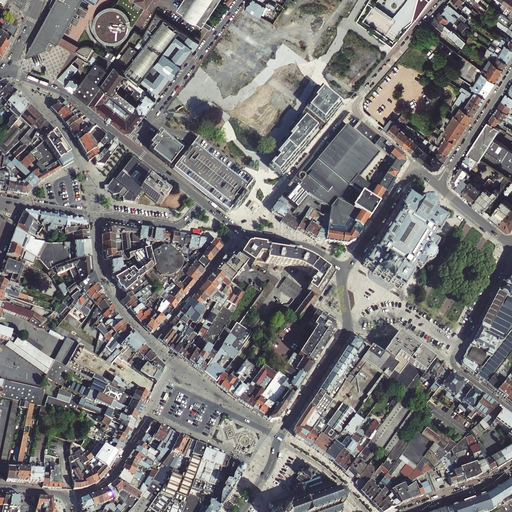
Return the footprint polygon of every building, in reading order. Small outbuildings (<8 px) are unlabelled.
[(54,42),(55,42),(57,41),(59,40),(60,39),(61,37),(61,36),(64,30),(69,33),(73,26),(70,25),(72,22),(77,24),(80,18),(77,16),(79,13),(85,16),(88,10),(78,5),(80,0),(54,0),(25,56),(29,54),(38,49),(48,45),(48,46),(49,46),(50,47),(51,47),(52,46),(53,45),(54,42)] [(118,0),(119,1),(115,4),(112,5),(107,6),(101,8),(96,13),(93,19),(92,25),(94,31),(96,35),(98,38),(104,41),(110,43),(114,42),(118,41),(122,39),(125,37),(145,7),(134,0),(118,0)] [(181,0),(177,7),(202,24),(209,29),(212,25),(205,20),(218,0),(181,0)] [(261,13),(263,15),(269,6),(258,0),(249,0),(245,6),(260,16),(261,13)] [(268,0),(258,0),(269,6),(273,9),(276,6),(268,1),(268,0)] [(370,0),(357,22),(394,46),(420,15),(431,1),(431,0),(415,0),(413,5),(402,20),(381,8),(385,0),(370,0)] [(410,0),(400,17),(382,7),(381,8),(402,20),(413,5),(415,0),(410,0)] [(468,14),(469,12),(455,0),(451,0),(450,2),(470,20),(472,18),(468,14)] [(466,5),(463,3),(466,0),(455,0),(469,12),(480,21),(481,19),(480,18),(476,14),(472,10),(473,10),(467,5),(466,5)] [(502,7),(501,6),(505,0),(496,0),(497,0),(492,7),(493,7),(497,11),(500,7),(501,8),(502,7)] [(505,10),(508,6),(511,0),(505,0),(501,6),(502,7),(501,8),(503,9),(505,10)] [(473,30),(464,23),(448,8),(444,13),(455,23),(468,35),(470,37),(473,31),(473,30)] [(451,27),(455,23),(444,13),(442,11),(438,16),(450,27),(451,26),(451,27)] [(506,26),(507,25),(510,20),(507,18),(502,14),(500,13),(496,19),(504,25),(506,26)] [(181,65),(179,63),(191,48),(193,49),(198,42),(155,14),(142,36),(141,35),(140,37),(141,38),(135,46),(140,49),(133,59),(125,69),(122,66),(119,69),(133,80),(156,98),(160,93),(157,92),(170,76),(172,77),(176,71),(181,65)] [(466,42),(458,35),(450,27),(438,16),(434,20),(444,30),(445,29),(448,32),(447,32),(463,47),(466,42)] [(0,30),(12,40),(16,33),(10,30),(8,29),(0,23),(0,27),(1,27),(1,29),(0,30)] [(0,38),(9,45),(12,40),(0,30),(0,38)] [(511,47),(511,39),(508,37),(507,39),(499,34),(497,38),(511,47)] [(79,55),(80,53),(77,51),(76,51),(77,50),(78,49),(79,48),(80,47),(81,47),(61,36),(61,37),(60,39),(59,40),(57,41),(55,42),(72,51),(79,55)] [(511,55),(511,47),(497,38),(496,37),(492,43),(499,47),(511,55)] [(0,59),(1,60),(9,45),(0,38),(0,59)] [(80,53),(88,57),(93,49),(93,48),(94,48),(93,47),(92,47),(91,46),(90,46),(89,46),(88,45),(87,45),(85,46),(84,46),(83,46),(82,46),(81,47),(80,47),(79,48),(78,49),(77,50),(76,51),(77,51),(80,53)] [(131,58),(131,57),(136,51),(130,45),(124,52),(124,53),(120,58),(127,63),(131,58)] [(510,63),(511,59),(511,55),(499,47),(497,50),(491,46),(489,49),(494,53),(510,63)] [(80,53),(79,55),(78,57),(85,61),(84,63),(91,68),(96,61),(98,59),(96,58),(99,53),(93,49),(88,57),(80,53)] [(506,69),(510,63),(494,53),(492,57),(490,57),(489,56),(488,57),(491,59),(506,69)] [(483,71),(498,82),(506,69),(491,59),(483,71)] [(84,100),(96,85),(107,69),(96,61),(91,68),(85,76),(80,83),(70,76),(64,84),(84,100)] [(57,80),(64,84),(70,76),(72,74),(73,75),(78,69),(72,64),(57,80)] [(124,132),(131,130),(156,98),(133,80),(119,69),(114,66),(99,88),(88,103),(124,132)] [(471,85),(488,96),(498,82),(483,71),(479,69),(478,70),(483,74),(476,84),(473,82),(473,81),(465,76),(463,80),(471,85)] [(0,83),(0,94),(8,85),(5,82),(2,82),(0,83)] [(3,108),(4,107),(17,94),(8,85),(0,94),(0,107),(0,108),(1,107),(2,107),(3,108)] [(84,100),(88,103),(99,88),(96,85),(84,100)] [(483,104),(488,96),(471,85),(468,90),(462,86),(462,87),(461,86),(459,88),(463,91),(483,104)] [(315,100),(308,108),(325,123),(340,106),(321,89),(313,98),(315,100)] [(476,115),(483,104),(463,91),(456,102),(476,115)] [(5,127),(8,130),(29,107),(17,94),(4,107),(4,109),(7,112),(9,112),(13,116),(9,120),(9,123),(9,124),(5,127)] [(511,104),(504,99),(500,106),(511,113),(511,104)] [(50,109),(57,115),(69,104),(65,101),(58,101),(50,109)] [(471,123),(476,115),(456,102),(453,107),(454,108),(452,111),(471,123)] [(74,111),(75,111),(73,109),(74,108),(69,104),(57,115),(62,121),(74,111)] [(511,113),(500,106),(496,112),(506,119),(511,122),(511,113)] [(14,147),(19,142),(41,118),(29,107),(8,130),(0,139),(0,150),(5,155),(7,153),(14,147)] [(75,117),(74,116),(76,115),(77,114),(74,111),(62,121),(65,125),(74,118),(74,117),(75,117)] [(443,131),(459,142),(471,123),(452,111),(449,117),(447,117),(445,120),(446,122),(440,130),(443,131)] [(505,123),(504,123),(506,119),(496,112),(490,121),(501,128),(510,133),(511,134),(511,130),(504,125),(505,123)] [(68,129),(79,121),(84,116),(80,113),(79,115),(78,114),(77,115),(79,117),(75,119),(74,118),(65,125),(68,129)] [(388,132),(395,137),(407,124),(411,120),(404,114),(388,132)] [(29,146),(31,143),(35,135),(46,123),(41,118),(19,142),(23,147),(21,149),(21,148),(11,157),(14,160),(25,149),(29,146)] [(68,129),(72,134),(84,125),(89,120),(87,118),(81,123),(79,121),(68,129)] [(315,129),(303,119),(293,131),(295,132),(285,144),(287,146),(277,157),(278,158),(271,167),(277,172),(315,129)] [(72,134),(74,138),(84,130),(92,122),(89,120),(84,125),(72,134)] [(329,212),(361,232),(404,165),(402,158),(359,121),(351,131),(342,123),(325,142),(329,145),(297,183),(294,180),(290,184),(299,192),(305,198),(307,195),(330,209),(329,212)] [(511,150),(509,148),(494,139),(501,128),(490,121),(469,153),(481,160),(487,150),(511,165),(511,150)] [(74,138),(77,143),(88,135),(96,126),(92,122),(84,130),(74,138)] [(34,144),(38,139),(50,127),(46,123),(35,135),(31,143),(32,145),(33,145),(34,144)] [(395,137),(404,145),(412,135),(416,131),(414,130),(411,127),(407,124),(395,137)] [(34,144),(37,147),(54,132),(50,127),(38,139),(34,144)] [(404,145),(409,149),(422,135),(416,131),(412,135),(404,145)] [(439,148),(450,155),(459,142),(443,131),(438,138),(430,133),(428,135),(426,133),(424,137),(427,138),(431,142),(436,145),(439,142),(442,144),(439,148)] [(54,165),(69,154),(54,132),(37,147),(36,149),(39,151),(37,153),(41,159),(37,162),(41,166),(46,163),(49,167),(50,167),(53,164),(54,165)] [(171,165),(182,151),(159,132),(156,136),(157,136),(157,137),(156,138),(155,138),(155,137),(154,138),(155,139),(153,141),(152,143),(151,142),(150,143),(151,144),(150,145),(150,144),(149,145),(152,146),(150,148),(150,150),(166,161),(171,166),(171,165)] [(102,141),(108,146),(114,140),(107,134),(105,137),(105,138),(102,141)] [(88,135),(77,143),(85,153),(86,156),(94,151),(96,149),(96,147),(97,146),(88,135)] [(409,149),(414,153),(427,138),(424,137),(422,135),(409,149)] [(230,210),(231,211),(252,182),(198,138),(186,154),(174,168),(180,173),(202,190),(206,193),(225,208),(229,211),(230,210)] [(414,153),(419,158),(428,146),(426,144),(428,142),(430,144),(431,142),(427,138),(414,153)] [(112,145),(117,149),(116,141),(114,140),(108,146),(99,156),(94,160),(95,166),(112,145)] [(94,160),(99,156),(108,146),(102,141),(97,146),(96,147),(96,149),(94,151),(86,156),(88,163),(94,160)] [(419,158),(424,162),(432,151),(436,145),(431,142),(430,144),(432,145),(430,147),(428,146),(419,158)] [(95,166),(103,167),(117,149),(112,145),(95,166)] [(446,161),(450,155),(439,148),(436,145),(432,151),(446,161)] [(25,157),(29,154),(33,151),(31,149),(23,155),(25,157)] [(37,162),(41,159),(37,153),(39,151),(36,149),(33,151),(29,154),(35,160),(37,162)] [(3,175),(7,174),(6,167),(9,163),(5,159),(3,157),(5,155),(0,150),(0,191),(1,192),(3,175)] [(171,166),(166,161),(150,150),(151,151),(152,152),(152,153),(153,153),(153,154),(153,153),(158,156),(157,157),(158,157),(158,158),(159,158),(163,161),(163,162),(164,162),(165,162),(166,163),(167,163),(167,164),(169,165),(169,166),(170,167),(171,166)] [(171,166),(174,168),(186,154),(182,151),(171,165),(171,166)] [(441,169),(446,161),(432,151),(424,162),(434,170),(441,169)] [(484,166),(486,164),(481,160),(469,153),(465,160),(474,166),(475,166),(476,164),(478,164),(479,162),(480,163),(480,164),(484,166)] [(26,169),(35,160),(29,154),(25,157),(24,158),(20,163),(19,164),(39,183),(40,182),(26,169)] [(59,166),(61,169),(72,163),(73,161),(69,154),(54,165),(56,168),(56,167),(57,168),(59,166)] [(16,160),(20,163),(24,158),(22,156),(21,155),(16,160)] [(159,187),(162,183),(153,176),(154,176),(132,159),(116,181),(113,179),(105,190),(112,195),(118,195),(119,198),(123,198),(123,202),(134,204),(135,199),(138,200),(139,199),(137,197),(142,191),(160,205),(169,194),(159,187)] [(39,183),(19,164),(14,160),(11,164),(9,163),(6,167),(10,172),(14,168),(26,179),(23,182),(32,191),(39,183)] [(49,167),(45,170),(41,166),(37,162),(35,160),(26,169),(40,182),(55,173),(53,170),(52,170),(50,167),(49,167)] [(471,170),(474,166),(465,160),(453,179),(454,186),(456,188),(462,182),(461,180),(464,177),(465,177),(469,173),(471,170)] [(55,173),(59,171),(57,168),(56,167),(56,168),(54,165),(53,164),(50,167),(52,170),(53,170),(55,173)] [(1,192),(14,194),(16,178),(12,176),(11,172),(10,172),(6,167),(7,174),(3,175),(1,192)] [(229,211),(225,208),(206,193),(202,190),(180,173),(174,168),(173,170),(173,169),(172,170),(173,170),(174,171),(177,173),(179,175),(182,177),(181,177),(183,179),(184,178),(186,181),(188,182),(191,184),(193,186),(196,188),(197,189),(201,192),(202,193),(205,195),(206,196),(207,197),(210,199),(212,201),(212,200),(215,203),(216,204),(217,204),(219,206),(219,207),(221,208),(224,210),(225,211),(226,211),(228,213),(229,211)] [(496,185),(497,186),(505,176),(499,172),(493,180),(489,184),(494,188),(496,185)] [(456,188),(462,193),(472,180),(469,178),(471,175),(469,173),(465,177),(464,177),(461,180),(462,182),(456,188)] [(22,187),(22,186),(22,185),(21,185),(21,184),(19,183),(19,179),(17,177),(16,178),(14,194),(21,195),(22,188),(22,187)] [(462,193),(474,203),(487,188),(489,184),(493,180),(490,178),(489,178),(483,186),(481,187),(472,180),(462,193)] [(27,196),(32,191),(23,182),(22,182),(21,183),(21,184),(21,185),(22,185),(22,186),(22,187),(22,188),(21,195),(27,196)] [(504,200),(505,199),(511,190),(511,182),(505,191),(505,192),(500,198),(504,200)] [(299,192),(290,184),(286,189),(287,190),(286,192),(300,204),(305,198),(299,192)] [(474,203),(485,211),(500,193),(500,192),(496,189),(495,189),(492,193),(487,188),(474,203)] [(300,204),(286,192),(280,198),(295,210),(300,204)] [(440,230),(440,229),(441,226),(442,227),(443,225),(442,225),(444,222),(445,222),(446,221),(445,221),(445,220),(446,219),(442,217),(442,218),(439,216),(439,215),(438,214),(438,215),(435,213),(435,212),(436,211),(435,210),(436,210),(436,209),(435,208),(435,205),(435,204),(434,203),(433,203),(433,202),(433,201),(432,201),(432,202),(428,199),(428,198),(427,198),(426,199),(425,199),(426,198),(424,198),(421,199),(420,199),(419,199),(419,200),(418,200),(417,201),(416,201),(416,202),(414,200),(414,199),(412,198),(412,199),(410,198),(410,197),(407,195),(407,196),(406,195),(406,196),(405,196),(404,197),(405,197),(403,201),(402,200),(402,201),(402,202),(400,205),(400,204),(399,206),(398,209),(397,208),(396,210),(397,210),(396,211),(397,212),(396,213),(397,213),(395,216),(394,217),(393,220),(392,219),(392,221),(390,223),(389,224),(390,224),(388,227),(387,228),(386,230),(385,231),(384,234),(383,234),(383,235),(382,237),(381,237),(381,238),(379,241),(378,242),(377,244),(376,245),(375,248),(373,249),(372,249),(372,250),(371,249),(370,251),(371,251),(369,254),(368,254),(367,255),(368,255),(366,258),(365,258),(365,259),(364,262),(363,262),(362,263),(363,264),(362,264),(363,265),(362,265),(366,267),(371,270),(370,270),(373,272),(372,273),(375,274),(380,277),(381,278),(381,277),(384,279),(383,280),(384,280),(385,280),(388,282),(388,283),(390,284),(391,283),(393,284),(398,287),(398,288),(401,290),(402,289),(403,288),(403,289),(404,288),(403,287),(405,284),(406,285),(407,283),(406,283),(408,280),(409,279),(410,276),(411,276),(412,275),(411,274),(412,274),(411,273),(411,271),(413,268),(413,269),(414,268),(415,268),(416,268),(419,270),(418,270),(420,271),(420,270),(421,270),(422,269),(421,268),(423,266),(424,264),(426,265),(426,264),(427,264),(428,263),(429,264),(431,263),(432,262),(432,261),(433,259),(434,259),(434,257),(435,255),(434,255),(434,253),(433,252),(434,252),(433,250),(434,249),(433,249),(435,246),(436,246),(437,245),(436,245),(437,243),(435,243),(432,241),(431,240),(432,239),(431,239),(433,236),(434,235),(436,236),(436,235),(437,235),(438,234),(437,233),(439,231),(440,230)] [(292,215),(295,210),(280,198),(278,201),(284,205),(276,216),(282,220),(288,212),(291,215),(292,215)] [(491,216),(500,224),(511,209),(511,205),(505,199),(504,200),(491,216)] [(272,214),(276,216),(284,205),(278,201),(271,210),(272,214)] [(309,218),(310,217),(313,211),(311,209),(310,208),(302,221),(297,229),(301,232),(303,229),(309,218)] [(508,231),(511,229),(511,209),(500,224),(508,231)] [(315,232),(313,231),(318,224),(314,221),(315,219),(314,217),(317,213),(313,211),(310,217),(313,219),(303,233),(310,237),(312,233),(314,234),(315,232)] [(37,224),(39,224),(40,214),(26,212),(23,213),(37,225),(37,224)] [(280,223),(284,225),(290,217),(291,216),(290,216),(291,215),(288,212),(282,220),(280,223)] [(329,213),(324,242),(347,246),(354,242),(361,232),(329,212),(329,213)] [(41,228),(37,225),(23,213),(20,219),(31,227),(39,232),(41,228)] [(315,241),(324,242),(329,213),(327,213),(327,214),(324,213),(322,216),(323,217),(325,218),(324,219),(315,241)] [(44,231),(44,230),(47,215),(40,214),(39,224),(37,224),(37,225),(41,228),(44,231)] [(49,235),(50,235),(54,216),(47,215),(44,230),(44,231),(49,235)] [(57,229),(59,230),(60,217),(54,216),(50,235),(54,232),(57,231),(57,229)] [(295,233),(297,229),(302,221),(295,216),(293,219),(287,228),(295,233)] [(57,231),(65,230),(67,218),(60,217),(59,230),(57,229),(57,231)] [(284,225),(287,228),(293,219),(290,217),(284,225)] [(301,232),(303,233),(313,219),(310,217),(309,218),(303,229),(301,232)] [(57,231),(54,232),(54,236),(65,236),(88,232),(87,226),(82,221),(67,218),(65,230),(57,231)] [(36,237),(39,232),(31,227),(20,219),(17,225),(28,232),(36,237)] [(315,241),(324,219),(323,219),(322,220),(319,223),(318,224),(313,231),(315,232),(314,234),(312,233),(310,237),(315,241)] [(125,235),(131,234),(132,231),(132,228),(107,225),(102,230),(103,236),(125,235)] [(132,250),(137,249),(140,230),(132,228),(132,231),(133,231),(132,234),(132,237),(131,237),(132,247),(132,250)] [(53,269),(69,263),(67,250),(61,250),(60,244),(49,245),(32,243),(33,241),(15,230),(9,247),(6,256),(29,264),(33,266),(35,259),(39,262),(47,271),(51,270),(53,269)] [(137,249),(144,248),(147,231),(140,230),(137,249)] [(151,244),(152,244),(154,232),(147,231),(144,248),(143,251),(148,250),(148,249),(148,247),(150,247),(150,245),(151,244)] [(186,265),(179,258),(176,255),(175,254),(170,248),(163,241),(162,241),(163,233),(154,232),(152,244),(151,244),(150,245),(150,247),(148,247),(148,249),(148,250),(152,266),(152,269),(144,276),(147,280),(148,280),(151,284),(154,287),(155,285),(159,289),(160,290),(166,282),(168,284),(169,283),(173,278),(176,276),(180,272),(183,268),(186,265)] [(163,241),(170,248),(172,235),(163,233),(162,241),(163,241)] [(130,247),(132,247),(131,237),(131,234),(125,235),(103,236),(101,236),(102,244),(111,244),(112,250),(130,249),(130,247)] [(170,248),(175,254),(178,236),(172,235),(170,248)] [(181,250),(182,251),(185,237),(178,236),(175,254),(176,255),(180,251),(181,250)] [(197,251),(197,249),(199,239),(189,237),(187,251),(187,255),(188,256),(190,258),(196,252),(197,253),(196,251),(197,250),(197,251)] [(205,244),(203,242),(206,240),(199,239),(197,249),(200,249),(205,244)] [(209,247),(217,254),(221,249),(218,242),(206,240),(203,242),(205,244),(206,243),(209,247)] [(76,260),(91,259),(90,247),(89,242),(66,244),(60,244),(61,250),(67,250),(69,263),(76,260)] [(200,249),(212,260),(217,254),(209,247),(206,243),(205,244),(200,249)] [(130,249),(112,250),(111,244),(102,244),(102,252),(102,253),(132,250),(132,247),(130,247),(130,249)] [(332,276),(331,275),(309,259),(301,256),(292,254),(247,246),(240,250),(235,256),(247,264),(251,267),(252,264),(254,262),(294,268),(301,270),(307,274),(313,279),(306,291),(310,293),(318,299),(331,278),(332,277),(332,276)] [(109,259),(131,255),(143,251),(144,248),(137,249),(132,250),(102,253),(104,260),(109,259)] [(197,253),(209,263),(212,260),(200,249),(198,252),(197,253)] [(136,276),(133,273),(114,281),(123,294),(144,276),(152,269),(152,266),(148,250),(143,251),(131,255),(132,259),(116,263),(110,264),(111,276),(118,274),(118,272),(131,268),(133,272),(139,268),(141,271),(136,276)] [(200,277),(204,272),(202,271),(187,257),(185,259),(183,257),(184,255),(180,251),(176,255),(179,258),(186,265),(190,268),(200,277)] [(190,258),(203,270),(209,263),(197,253),(196,252),(190,258)] [(230,283),(247,264),(235,256),(233,254),(230,258),(227,256),(223,261),(226,262),(222,267),(221,265),(219,267),(215,272),(230,283)] [(110,264),(116,263),(132,259),(131,255),(109,259),(110,264)] [(21,273),(25,274),(29,264),(6,256),(0,272),(0,280),(13,285),(18,287),(19,284),(17,284),(21,273)] [(86,274),(92,273),(91,259),(76,260),(69,263),(53,269),(57,275),(69,270),(73,279),(86,274)] [(368,274),(359,262),(348,279),(361,287),(368,274)] [(511,262),(497,292),(507,298),(510,292),(511,293),(511,262)] [(257,272),(260,270),(252,264),(251,267),(251,268),(257,272)] [(197,281),(200,277),(190,268),(186,265),(183,268),(184,269),(185,269),(187,271),(197,281)] [(111,276),(114,281),(133,273),(133,272),(131,268),(118,272),(118,274),(111,276)] [(194,284),(197,281),(187,271),(186,273),(183,271),(185,269),(184,269),(183,268),(180,272),(184,276),(194,284)] [(256,313),(279,281),(261,268),(260,270),(257,272),(270,281),(261,293),(250,308),(256,313)] [(478,285),(481,273),(472,270),(469,283),(478,285)] [(230,283),(215,272),(215,271),(212,275),(226,287),(227,288),(230,283)] [(184,296),(190,289),(194,284),(184,276),(180,272),(176,276),(173,278),(169,283),(184,296)] [(57,287),(65,299),(92,275),(92,273),(86,274),(73,279),(75,284),(66,291),(63,284),(57,287)] [(76,304),(76,303),(96,285),(92,275),(65,299),(62,301),(62,302),(62,303),(54,312),(58,316),(47,328),(50,330),(53,332),(58,327),(64,319),(65,318),(62,316),(69,309),(70,310),(68,312),(69,312),(74,307),(76,304)] [(223,291),(226,287),(212,275),(209,278),(218,285),(223,291)] [(123,294),(125,297),(140,286),(143,284),(147,280),(144,276),(123,294)] [(223,291),(218,285),(209,278),(206,282),(221,295),(221,294),(223,291)] [(301,302),(303,303),(310,293),(306,291),(303,290),(286,278),(278,289),(293,300),(289,305),(283,306),(278,302),(267,315),(273,320),(282,308),(291,314),(295,310),(298,305),(301,302)] [(22,291),(12,288),(13,285),(0,280),(0,287),(19,294),(20,294),(21,294),(22,291)] [(143,284),(146,288),(151,284),(148,280),(147,280),(143,284)] [(178,304),(181,300),(167,289),(170,286),(168,284),(166,282),(160,290),(163,293),(178,304)] [(222,307),(226,301),(227,299),(222,295),(221,294),(221,295),(206,282),(198,291),(207,299),(210,301),(215,304),(206,320),(205,322),(211,325),(217,315),(222,307)] [(167,289),(181,300),(184,296),(169,283),(168,284),(170,286),(167,289)] [(127,310),(129,309),(138,302),(150,290),(154,287),(151,284),(146,288),(142,291),(128,302),(130,303),(124,306),(127,310)] [(90,311),(85,307),(90,300),(94,296),(95,297),(101,291),(96,285),(76,303),(76,304),(74,307),(69,312),(68,314),(70,316),(73,318),(76,321),(78,322),(81,324),(81,325),(84,321),(90,311)] [(130,303),(128,302),(142,291),(140,288),(141,287),(140,286),(125,297),(126,298),(121,302),(124,306),(130,303)] [(18,296),(19,294),(0,287),(0,294),(6,296),(7,296),(8,294),(18,297),(18,296)] [(131,313),(135,318),(143,309),(148,303),(152,306),(156,299),(158,297),(159,298),(160,297),(163,293),(160,290),(159,289),(146,300),(131,313)] [(129,309),(131,313),(146,300),(145,299),(153,293),(150,290),(138,302),(129,309)] [(226,301),(236,307),(244,294),(239,290),(235,296),(235,297),(234,298),(233,296),(230,294),(227,299),(226,301)] [(90,311),(94,305),(103,295),(101,291),(95,297),(94,296),(90,300),(85,307),(90,311)] [(204,303),(207,305),(210,301),(207,299),(198,291),(194,295),(204,303)] [(511,351),(511,300),(507,298),(497,292),(479,327),(460,362),(461,366),(486,385),(506,359),(511,351)] [(178,304),(163,293),(160,297),(165,302),(173,309),(178,304)] [(309,307),(312,309),(318,299),(310,293),(303,303),(293,316),(294,316),(298,319),(299,319),(309,307)] [(10,301),(5,299),(6,296),(0,294),(0,303),(33,315),(31,318),(41,325),(45,321),(31,311),(25,308),(9,303),(10,301)] [(94,305),(97,308),(107,300),(103,295),(94,305)] [(204,309),(207,305),(204,303),(194,295),(190,300),(204,309)] [(147,322),(143,327),(150,334),(153,333),(168,315),(173,309),(165,302),(160,297),(159,298),(158,297),(156,299),(159,301),(152,313),(145,321),(147,322)] [(147,322),(145,321),(152,313),(159,301),(156,299),(152,306),(148,303),(143,309),(135,318),(143,327),(147,322)] [(102,316),(108,311),(107,310),(111,306),(107,300),(97,308),(94,312),(90,320),(87,325),(90,327),(91,328),(92,328),(97,321),(102,316)] [(199,317),(206,320),(215,304),(210,301),(207,305),(204,309),(190,300),(183,309),(187,313),(190,309),(197,315),(199,317)] [(0,316),(2,311),(30,320),(29,322),(38,329),(50,331),(50,330),(47,328),(41,325),(31,318),(33,315),(0,303),(0,316)] [(101,324),(105,321),(115,311),(111,306),(107,310),(108,311),(102,316),(97,321),(92,328),(93,329),(95,330),(101,324)] [(198,372),(224,328),(232,313),(222,307),(217,315),(222,317),(209,337),(210,338),(200,355),(193,367),(198,372)] [(194,323),(198,319),(196,317),(197,315),(190,309),(187,313),(183,309),(179,314),(183,317),(187,321),(188,320),(192,322),(194,323)] [(107,323),(112,322),(118,317),(118,316),(115,311),(105,321),(101,324),(102,326),(107,323)] [(336,331),(335,323),(316,311),(311,319),(312,319),(308,325),(312,328),(316,322),(334,333),(336,331)] [(173,329),(174,329),(183,317),(179,314),(157,340),(161,343),(173,329)] [(210,338),(209,337),(222,317),(217,315),(211,325),(208,330),(209,331),(208,332),(207,331),(195,352),(187,363),(193,367),(200,355),(210,338)] [(192,333),(197,336),(205,322),(206,320),(199,317),(197,315),(196,317),(198,319),(194,323),(196,325),(193,330),(192,333)] [(283,363),(285,364),(308,334),(295,323),(298,319),(294,316),(291,320),(268,351),(279,360),(283,363)] [(103,338),(111,331),(122,322),(118,317),(112,322),(107,323),(102,326),(101,324),(95,330),(98,333),(99,334),(98,341),(96,348),(94,355),(99,348),(102,345),(105,340),(103,338)] [(184,325),(184,326),(187,321),(183,317),(174,329),(173,329),(161,343),(165,346),(176,331),(179,333),(180,332),(182,328),(183,328),(180,326),(182,324),(184,325)] [(0,329),(11,333),(13,326),(4,323),(5,320),(0,318),(0,329)] [(103,349),(111,338),(114,334),(125,326),(122,322),(111,331),(103,338),(105,340),(102,345),(104,346),(102,348),(103,349)] [(195,352),(207,331),(208,330),(211,325),(205,322),(197,336),(201,338),(201,339),(200,339),(199,340),(198,340),(197,342),(194,340),(182,359),(187,363),(195,352)] [(297,357),(313,367),(334,333),(316,322),(312,328),(315,330),(297,357)] [(234,358),(252,335),(238,325),(236,324),(230,332),(221,347),(202,375),(214,384),(227,368),(234,358)] [(108,359),(109,359),(128,338),(127,336),(131,333),(125,326),(114,334),(111,338),(103,349),(102,351),(98,357),(99,358),(100,357),(103,355),(104,357),(103,358),(101,360),(105,362),(108,359)] [(173,352),(182,338),(187,331),(182,328),(180,332),(179,333),(180,334),(169,349),(173,352)] [(173,352),(177,355),(192,333),(193,330),(188,328),(187,331),(182,338),(173,352)] [(221,347),(230,332),(224,328),(198,372),(202,375),(221,347)] [(0,338),(9,341),(49,370),(54,362),(49,359),(22,340),(12,333),(11,333),(0,329),(0,396),(0,397),(13,400),(20,402),(29,404),(34,405),(40,406),(44,389),(1,379),(0,380),(0,338)] [(66,339),(63,338),(61,336),(58,334),(53,332),(50,330),(50,331),(49,333),(64,342),(66,339)] [(165,346),(169,349),(180,334),(179,333),(176,331),(165,346)] [(134,356),(144,346),(137,339),(131,333),(127,336),(128,338),(109,359),(108,359),(105,362),(110,365),(116,358),(121,362),(126,365),(134,356)] [(182,359),(194,340),(197,336),(192,333),(177,355),(182,359)] [(51,356),(52,354),(25,336),(22,340),(49,359),(51,356)] [(423,375),(433,360),(400,336),(395,337),(382,354),(392,362),(397,355),(423,375)] [(48,372),(49,370),(9,341),(0,338),(0,341),(7,344),(5,346),(47,375),(48,372)] [(54,362),(65,368),(78,346),(75,344),(72,342),(69,341),(66,339),(55,359),(51,356),(49,359),(54,362)] [(365,351),(367,352),(370,347),(359,339),(356,340),(365,351)] [(356,355),(362,359),(367,352),(365,351),(356,340),(352,341),(346,349),(355,355),(356,355)] [(252,348),(256,351),(261,344),(257,341),(252,348)] [(149,396),(156,384),(126,365),(121,362),(116,358),(110,365),(105,362),(101,360),(99,358),(98,357),(94,355),(89,352),(86,351),(83,349),(81,347),(78,346),(65,368),(70,371),(90,381),(93,377),(94,375),(110,385),(112,381),(114,378),(120,382),(122,383),(123,383),(124,381),(149,396)] [(134,356),(137,359),(147,349),(144,346),(134,356)] [(355,416),(356,414),(382,377),(386,381),(390,385),(392,382),(404,392),(408,395),(419,380),(423,375),(397,355),(392,362),(382,354),(370,347),(367,352),(362,359),(358,364),(354,369),(350,374),(347,379),(343,384),(332,401),(318,391),(317,393),(293,430),(295,437),(303,443),(319,419),(320,418),(328,423),(327,424),(319,436),(332,445),(334,443),(340,435),(355,416)] [(137,359),(141,361),(150,352),(147,349),(137,359)] [(358,364),(362,359),(356,355),(355,355),(346,349),(343,355),(351,360),(352,360),(358,364)] [(152,362),(156,358),(150,352),(141,361),(143,363),(144,362),(145,363),(149,359),(152,362)] [(306,377),(313,367),(297,357),(293,354),(287,365),(283,371),(289,375),(292,377),(296,371),(298,372),(306,377)] [(354,369),(358,364),(352,360),(351,360),(343,355),(339,360),(348,366),(349,365),(354,369)] [(156,384),(160,376),(147,367),(143,363),(141,361),(137,359),(134,356),(126,365),(156,384)] [(162,373),(165,367),(156,358),(152,362),(149,359),(145,363),(144,362),(143,363),(147,367),(148,366),(152,364),(162,373)] [(486,385),(496,392),(508,377),(506,376),(507,375),(503,371),(502,373),(500,372),(508,361),(506,359),(486,385)] [(350,374),(354,369),(349,365),(348,366),(339,360),(336,365),(344,371),(346,371),(350,374)] [(450,373),(433,360),(423,375),(419,380),(423,383),(424,380),(426,380),(428,378),(429,377),(433,380),(433,381),(433,382),(434,383),(429,390),(434,394),(439,388),(450,373)] [(65,380),(70,371),(65,368),(54,362),(49,370),(48,372),(65,380)] [(226,394),(232,397),(253,368),(245,362),(240,368),(235,375),(238,378),(226,394)] [(281,374),(283,371),(287,365),(285,364),(283,363),(276,374),(279,376),(281,374)] [(160,376),(162,373),(152,364),(148,366),(147,367),(160,376)] [(342,376),(347,379),(350,374),(346,371),(344,371),(336,365),(332,370),(341,376),(342,376)] [(219,388),(226,394),(238,378),(235,375),(240,368),(238,366),(233,373),(225,383),(224,383),(219,388)] [(251,410),(265,393),(276,375),(263,366),(259,371),(250,384),(257,389),(245,406),(251,410)] [(241,397),(250,384),(259,371),(254,367),(253,368),(232,397),(237,401),(240,396),(241,397)] [(224,383),(225,383),(233,373),(227,368),(214,384),(217,386),(219,388),(224,383)] [(339,381),(343,384),(347,379),(342,376),(341,376),(332,370),(329,376),(337,381),(339,381)] [(289,387),(296,392),(306,377),(298,372),(296,371),(292,377),(289,375),(287,378),(286,380),(284,383),(283,384),(282,384),(282,385),(280,387),(286,391),(289,387)] [(62,387),(65,380),(48,372),(47,375),(46,378),(62,387)] [(460,404),(471,389),(450,373),(439,388),(445,393),(445,394),(444,394),(445,395),(445,396),(450,401),(451,400),(452,400),(453,400),(453,399),(454,399),(460,404)] [(277,395),(278,395),(282,390),(284,391),(282,393),(285,395),(285,394),(286,395),(287,394),(289,395),(290,394),(289,393),(290,391),(295,394),(296,392),(289,387),(286,391),(280,387),(282,385),(279,384),(278,386),(278,385),(275,384),(274,383),(280,376),(279,376),(276,374),(276,375),(265,393),(251,410),(257,414),(263,417),(267,410),(268,411),(273,405),(276,402),(273,400),(277,395)] [(132,399),(110,385),(94,375),(93,377),(90,382),(90,381),(86,390),(71,383),(68,389),(84,397),(89,391),(129,410),(129,411),(139,416),(144,407),(132,399)] [(511,403),(511,376),(510,375),(508,377),(496,392),(511,403)] [(318,391),(332,401),(343,384),(339,381),(337,381),(329,376),(318,391)] [(134,396),(134,395),(120,387),(118,385),(112,381),(110,385),(132,399),(144,407),(145,403),(134,396)] [(148,399),(149,396),(124,381),(123,383),(148,399)] [(145,403),(148,399),(123,383),(122,383),(120,387),(134,395),(134,396),(145,403)] [(237,401),(245,406),(257,389),(250,384),(241,397),(240,396),(237,401)] [(467,410),(471,413),(482,397),(471,389),(460,404),(457,408),(464,413),(467,410)] [(70,404),(73,395),(61,390),(57,399),(70,404)] [(122,417),(136,423),(139,416),(129,411),(129,410),(89,391),(84,397),(123,415),(122,417)] [(281,401),(287,406),(295,394),(290,391),(289,393),(290,394),(289,395),(287,394),(286,395),(281,401)] [(263,417),(267,420),(281,401),(286,395),(285,394),(285,395),(282,393),(278,399),(276,402),(273,405),(268,411),(267,410),(263,417)] [(375,447),(408,400),(406,398),(402,394),(402,395),(380,426),(370,441),(369,443),(375,447)] [(72,416),(76,409),(77,406),(98,415),(100,411),(84,404),(85,402),(78,399),(79,399),(78,397),(73,395),(70,404),(57,399),(52,409),(72,416)] [(44,407),(52,409),(57,399),(56,399),(47,396),(44,407)] [(484,419),(496,408),(482,397),(471,413),(467,417),(471,420),(474,416),(476,413),(484,419)] [(8,458),(11,443),(18,407),(20,402),(13,400),(11,407),(1,457),(0,466),(0,474),(7,476),(8,463),(8,458)] [(272,421),(278,420),(287,406),(281,401),(267,420),(270,422),(272,421)] [(18,407),(28,410),(29,404),(20,402),(18,407)] [(38,415),(50,418),(52,409),(44,407),(40,406),(38,415)] [(398,443),(420,412),(414,406),(383,452),(389,456),(394,448),(398,443)] [(422,408),(420,412),(427,417),(430,413),(429,413),(423,409),(422,408)] [(492,418),(495,420),(501,411),(496,408),(484,419),(483,421),(485,424),(491,418),(492,418)] [(134,428),(136,423),(122,417),(106,410),(104,413),(100,411),(98,415),(112,421),(114,418),(134,428)] [(511,419),(501,411),(495,420),(493,422),(508,434),(506,437),(509,439),(511,443),(511,436),(511,435),(511,419)] [(128,439),(131,432),(102,418),(102,420),(97,418),(88,414),(85,421),(92,424),(93,425),(95,422),(98,424),(101,425),(128,439)] [(134,428),(114,418),(112,421),(98,415),(97,418),(102,420),(102,418),(131,432),(134,428)] [(337,457),(356,431),(363,422),(364,421),(365,419),(364,418),(361,421),(355,416),(340,435),(344,438),(338,446),(334,443),(332,445),(329,450),(329,449),(324,456),(333,462),(337,457)] [(311,447),(319,436),(327,424),(328,423),(320,418),(319,419),(303,443),(311,447)] [(346,465),(356,450),(365,437),(368,439),(378,426),(376,424),(377,422),(375,420),(373,422),(371,424),(369,422),(366,427),(368,428),(364,434),(363,436),(362,435),(358,432),(356,431),(337,457),(333,462),(341,470),(346,465)] [(452,450),(457,445),(455,444),(450,440),(439,432),(424,421),(406,449),(401,456),(416,467),(417,468),(422,469),(425,470),(426,471),(427,473),(436,469),(436,471),(439,470),(441,474),(444,475),(445,474),(441,466),(438,461),(443,457),(447,454),(452,450)] [(471,431),(476,438),(488,429),(485,424),(483,421),(482,422),(481,422),(480,423),(471,431)] [(147,441),(149,442),(153,435),(155,436),(160,427),(152,423),(144,436),(148,438),(147,441)] [(126,442),(128,439),(101,425),(99,428),(102,430),(126,442)] [(86,436),(118,454),(123,446),(112,440),(110,444),(95,436),(98,432),(95,430),(91,427),(86,436)] [(160,452),(158,451),(169,432),(160,427),(155,436),(153,435),(149,442),(147,445),(146,448),(147,449),(144,454),(136,448),(134,452),(144,459),(146,459),(148,460),(150,462),(153,464),(159,456),(158,455),(160,452)] [(16,482),(28,483),(29,464),(22,464),(25,447),(26,447),(28,440),(26,440),(28,430),(23,429),(19,449),(17,459),(16,482)] [(123,446),(126,442),(102,430),(100,433),(112,440),(123,446)] [(161,450),(163,451),(166,445),(172,434),(169,432),(158,451),(160,452),(161,450)] [(156,473),(178,437),(172,434),(166,445),(163,451),(161,450),(160,452),(158,455),(159,456),(153,464),(151,467),(149,470),(151,471),(156,473)] [(484,461),(476,445),(472,435),(465,438),(470,449),(473,457),(474,459),(479,457),(481,462),(476,464),(481,475),(488,471),(483,462),(484,461)] [(116,459),(118,454),(86,436),(85,439),(89,441),(116,459)] [(147,441),(148,438),(144,436),(139,443),(143,446),(145,443),(147,445),(149,442),(147,441)] [(329,449),(329,450),(332,445),(319,436),(311,447),(324,456),(329,449)] [(145,511),(172,470),(187,441),(178,437),(156,473),(153,480),(148,487),(142,496),(131,510),(134,511),(145,511)] [(453,454),(470,449),(465,438),(465,437),(463,439),(457,445),(452,450),(453,454)] [(112,465),(116,459),(89,441),(86,446),(91,449),(112,465)] [(177,473),(179,469),(181,464),(190,443),(187,441),(172,470),(177,473)] [(147,449),(146,448),(147,445),(145,443),(143,446),(139,443),(138,442),(135,447),(136,448),(144,454),(147,449)] [(109,471),(112,465),(91,449),(86,446),(83,443),(81,447),(86,453),(99,464),(109,471)] [(177,473),(183,475),(191,454),(190,454),(194,444),(190,443),(181,464),(183,465),(182,470),(179,469),(177,473)] [(365,497),(367,499),(377,485),(372,480),(375,480),(378,476),(379,475),(379,472),(384,476),(385,476),(393,466),(395,463),(401,456),(406,449),(398,443),(394,448),(389,456),(387,458),(382,466),(381,465),(378,469),(361,490),(360,491),(365,497)] [(489,474),(497,469),(490,459),(489,457),(479,443),(476,445),(484,461),(483,462),(488,471),(489,474)] [(190,490),(205,449),(205,448),(194,444),(190,454),(191,454),(183,475),(177,473),(172,470),(145,511),(181,511),(188,494),(190,490)] [(490,459),(497,469),(511,459),(511,445),(502,451),(493,456),(490,459)] [(103,477),(109,471),(99,464),(86,453),(81,447),(80,451),(83,455),(89,464),(90,463),(98,472),(103,477)] [(6,482),(16,482),(17,459),(19,449),(15,448),(13,459),(13,463),(8,463),(7,476),(6,482)] [(215,494),(219,473),(221,463),(224,455),(205,449),(190,490),(198,493),(199,490),(210,493),(213,494),(215,494)] [(345,473),(357,457),(359,455),(357,453),(358,452),(356,450),(346,465),(341,470),(345,473)] [(89,464),(83,455),(80,451),(74,455),(76,457),(78,459),(93,485),(99,481),(89,464)] [(146,459),(144,459),(134,452),(132,451),(129,457),(136,460),(136,459),(145,465),(148,460),(146,459)] [(457,484),(464,482),(457,463),(455,459),(454,456),(451,458),(448,453),(447,454),(443,457),(444,458),(445,458),(448,461),(448,460),(449,462),(451,465),(457,484)] [(42,488),(48,488),(50,468),(50,462),(50,457),(47,456),(44,455),(44,463),(42,484),(42,488)] [(223,474),(226,465),(230,459),(224,455),(221,463),(219,473),(215,494),(215,497),(220,498),(220,496),(222,490),(222,489),(223,488),(223,485),(223,482),(223,474)] [(408,485),(412,481),(414,480),(415,479),(424,475),(427,473),(426,471),(425,470),(422,469),(417,468),(416,467),(401,456),(395,463),(393,466),(385,476),(384,476),(382,479),(388,483),(385,486),(384,487),(382,489),(379,492),(380,493),(371,503),(380,511),(385,511),(400,505),(401,504),(399,501),(398,499),(396,500),(395,500),(397,496),(396,495),(395,493),(393,492),(403,486),(403,488),(408,485)] [(87,488),(93,485),(78,459),(76,457),(70,458),(68,459),(72,479),(73,479),(73,482),(74,482),(74,490),(81,490),(87,488)] [(147,466),(145,465),(136,459),(136,460),(129,457),(126,461),(141,470),(143,468),(148,471),(149,470),(151,467),(149,466),(149,467),(147,466)] [(357,457),(345,473),(349,478),(352,478),(354,476),(355,476),(362,467),(361,466),(362,464),(364,462),(357,457)] [(450,486),(457,484),(451,465),(449,462),(448,460),(448,461),(445,458),(444,458),(443,457),(438,461),(441,466),(445,474),(450,486)] [(481,475),(476,464),(474,459),(473,457),(469,459),(469,460),(471,465),(475,478),(481,475)] [(28,483),(42,484),(44,463),(40,463),(40,461),(35,461),(35,459),(30,458),(29,464),(28,483)] [(228,480),(230,467),(234,462),(230,459),(226,465),(223,474),(223,482),(226,482),(228,483),(229,481),(228,480)] [(471,480),(466,466),(465,461),(463,460),(457,463),(464,482),(471,480)] [(141,471),(141,470),(126,461),(123,466),(124,466),(133,471),(147,478),(148,476),(142,472),(141,471)] [(232,477),(235,472),(239,467),(239,466),(234,462),(230,467),(228,480),(229,481),(228,483),(230,483),(232,479),(232,477)] [(103,477),(98,472),(90,463),(89,464),(99,481),(103,477)] [(345,498),(346,498),(346,497),(345,497),(343,493),(344,492),(343,491),(342,492),(338,490),(338,489),(337,489),(337,490),(334,491),(333,489),(335,488),(334,487),(333,488),(331,485),(333,484),(332,483),(331,483),(331,482),(330,481),(330,482),(325,478),(326,477),(325,477),(324,476),(323,477),(322,476),(322,475),(321,476),(316,472),(316,471),(315,472),(306,466),(307,465),(306,464),(305,465),(304,465),(305,466),(301,472),(299,471),(297,472),(297,475),(298,476),(295,480),(294,480),(294,481),(295,481),(296,486),(295,487),(296,488),(294,490),(293,491),(295,492),(293,492),(294,496),(290,498),(290,496),(289,497),(289,498),(284,500),(284,498),(283,499),(283,500),(277,502),(277,501),(276,501),(276,503),(270,505),(269,504),(268,504),(269,505),(268,506),(269,508),(270,508),(271,511),(341,511),(343,511),(342,510),(341,511),(340,508),(342,508),(341,506),(340,507),(338,504),(342,503),(343,504),(344,503),(343,502),(345,498)] [(355,484),(361,490),(378,469),(373,465),(371,468),(368,466),(365,469),(358,479),(355,484)] [(471,480),(475,478),(471,465),(466,466),(471,480)] [(121,472),(148,487),(153,480),(148,477),(149,476),(148,476),(147,478),(133,471),(124,466),(121,472)] [(223,485),(223,488),(230,493),(242,475),(241,474),(242,474),(243,473),(243,472),(243,471),(243,470),(243,469),(242,468),(241,468),(239,466),(239,467),(235,472),(232,477),(232,479),(230,483),(228,483),(226,482),(224,485),(223,485)] [(55,489),(61,489),(59,467),(53,467),(53,468),(53,482),(56,482),(55,489)] [(355,476),(358,479),(365,469),(362,467),(355,476)] [(156,473),(151,471),(149,476),(148,477),(153,480),(156,473)] [(142,496),(148,487),(121,472),(115,480),(142,496)] [(423,496),(431,493),(424,475),(415,479),(419,486),(423,496)] [(380,493),(379,492),(382,489),(384,487),(385,486),(388,483),(382,479),(377,485),(367,499),(371,503),(380,493)] [(419,497),(423,496),(419,486),(415,479),(414,480),(412,481),(413,483),(419,497)] [(491,511),(495,508),(500,505),(501,507),(511,500),(511,498),(511,497),(511,480),(511,479),(508,480),(501,485),(483,496),(486,501),(488,506),(491,511)] [(128,511),(131,510),(142,496),(115,480),(110,486),(119,498),(120,500),(123,503),(125,505),(127,506),(121,511),(128,511)] [(409,501),(419,497),(413,483),(412,481),(408,485),(403,488),(404,490),(409,501)] [(114,501),(119,498),(110,486),(107,489),(110,493),(114,501)] [(401,504),(409,501),(404,490),(403,488),(403,486),(393,492),(395,493),(396,495),(397,496),(395,500),(396,500),(398,499),(399,501),(401,504)] [(222,490),(220,496),(220,498),(219,507),(220,508),(230,493),(223,488),(222,489),(222,490)] [(120,507),(114,501),(110,493),(107,489),(102,491),(108,501),(110,504),(118,511),(121,511),(127,506),(125,505),(123,503),(122,504),(123,505),(120,507)] [(110,504),(108,501),(102,491),(98,493),(105,507),(110,504)] [(270,491),(260,495),(264,504),(274,500),(270,491)] [(104,508),(105,507),(98,493),(93,495),(99,509),(101,509),(100,510),(101,511),(102,510),(103,510),(104,508)] [(181,511),(195,511),(200,499),(188,494),(181,511)] [(9,511),(11,496),(11,495),(5,495),(3,506),(2,511),(9,511)] [(101,509),(99,509),(93,495),(88,497),(95,511),(98,510),(100,510),(101,509)] [(15,511),(20,504),(20,503),(20,497),(11,496),(9,511),(15,511)] [(471,500),(456,505),(444,509),(444,511),(472,511),(480,501),(480,500),(483,496),(479,497),(471,500)] [(487,511),(491,511),(488,506),(486,501),(483,496),(480,500),(480,501),(472,511),(487,511)] [(46,511),(55,511),(52,499),(39,497),(34,511),(40,511),(44,511),(45,511),(46,511)] [(94,511),(95,511),(88,497),(80,499),(79,502),(80,511),(94,511)] [(206,511),(207,511),(217,511),(220,508),(219,507),(215,504),(215,501),(210,500),(209,507),(206,511)]
